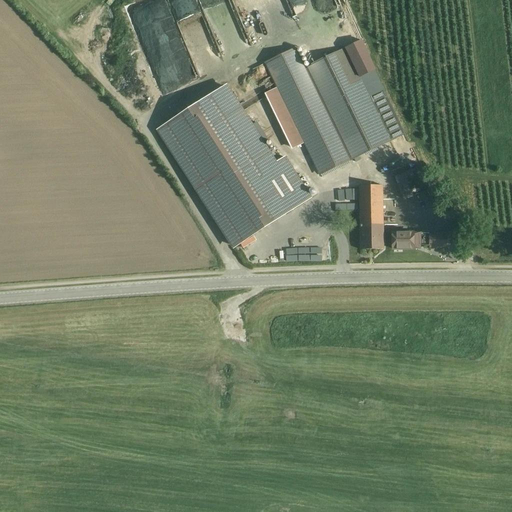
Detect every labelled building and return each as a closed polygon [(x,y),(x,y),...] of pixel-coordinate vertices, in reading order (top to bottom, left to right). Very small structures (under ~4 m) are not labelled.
[(375,71),(362,42),(346,50),(360,78),(375,71)] [(346,50),(305,70),(295,50),(267,63),(321,175),(390,141),(360,78),(346,50)] [(383,90),(375,71),(360,78),(390,141),(404,135),(383,90)] [(166,95),(171,92),(165,80),(160,82),(166,95)] [(275,165),(226,88),(160,130),(235,247),(283,216),(284,216),(311,198),(285,158),(275,165)] [(412,161),(417,159),(413,149),(409,151),(412,161)] [(433,188),(421,167),(411,171),(420,193),(433,188)] [(411,171),(395,178),(404,200),(420,193),(411,171)] [(359,204),(360,234),(383,233),(382,186),(359,186),(359,204)] [(383,233),(360,234),(360,250),(384,249),(383,233)] [(413,233),(393,233),(393,250),(413,250),(413,233)] [(430,233),(419,233),(419,245),(430,245),(430,233)] [(450,233),(430,233),(430,245),(430,248),(450,248),(450,233)] [(255,262),(260,260),(257,252),(252,255),(255,262)]
